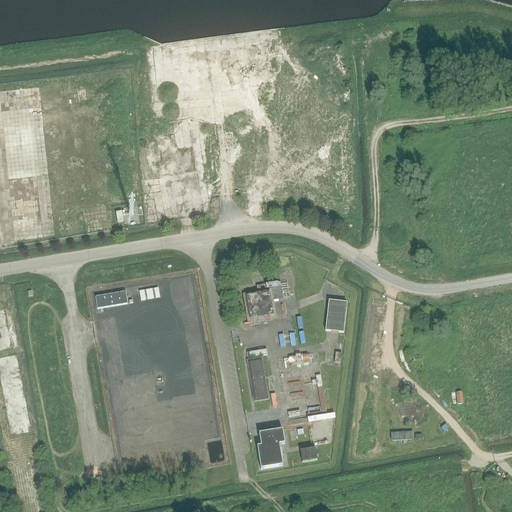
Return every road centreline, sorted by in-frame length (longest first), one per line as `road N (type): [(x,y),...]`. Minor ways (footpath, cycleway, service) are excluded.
road 1 (unclassified): [(511,277),(423,289),(394,283),(293,228),(202,237)]
road 2 (track): [(376,228),(373,140),(381,127),(511,109)]
road 3 (unclassified): [(241,457),(202,237)]
road 4 (unknown): [(394,283),(386,323),(391,361),(479,455)]
road 5 (unclassified): [(202,237),(0,270)]
